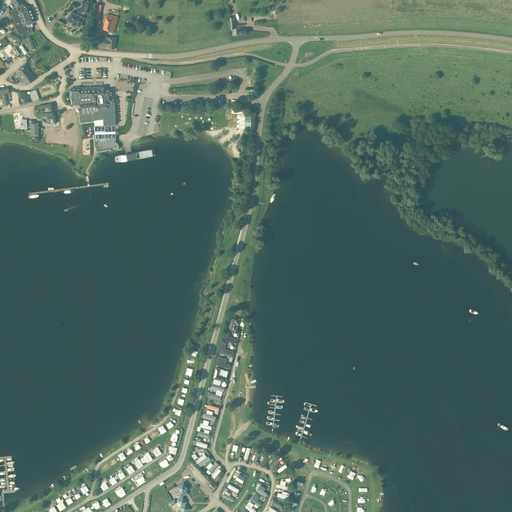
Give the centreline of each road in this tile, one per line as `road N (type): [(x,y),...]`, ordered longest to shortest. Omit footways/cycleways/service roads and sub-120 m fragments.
road 1 (unclassified): [(109,511),(181,464),(249,205),(263,95),(291,65),(297,39)]
road 2 (unclassified): [(297,39),(170,56),(85,51),(56,42),(29,0)]
road 3 (unclassified): [(511,40),(401,32),(297,39)]
